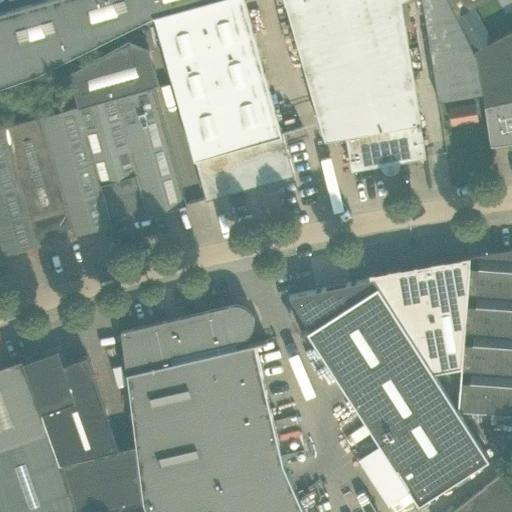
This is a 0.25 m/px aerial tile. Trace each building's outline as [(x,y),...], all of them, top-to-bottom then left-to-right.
[(209,0),(43,0),(0,12),(0,85),(38,72),(154,14),(209,0)] [(293,175),(243,0),(209,0),(154,14),(206,199),(293,175)] [(284,0),(325,139),(346,135),(352,169),(380,164),(381,168),(384,172),(389,174),(394,173),(398,170),(399,165),(399,161),(426,156),(420,121),(400,0),(284,0)] [(448,0),(421,0),(438,101),(482,94),(479,74),(477,58),(474,52),(473,49),(467,37),(457,15),(448,0)] [(448,0),(457,15),(485,0),(448,0)] [(511,31),(474,52),(477,58),(479,74),(482,94),(485,106),(511,100),(511,31)] [(153,84),(154,85),(159,83),(149,47),(128,38),(69,72),(78,106),(153,84)] [(179,178),(154,85),(153,84),(78,106),(109,217),(145,207),(147,214),(186,203),(181,184),(179,178)] [(511,100),(485,106),(490,146),(511,143),(511,100)] [(475,104),(448,108),(451,124),(478,119),(475,104)] [(109,217),(78,106),(4,126),(35,238),(71,228),(73,235),(111,225),(109,217)] [(35,238),(4,126),(0,127),(0,255),(37,245),(35,238)] [(466,299),(464,330),(461,366),(458,409),(462,409),(484,411),(484,412),(511,413),(511,248),(470,255),(466,299)] [(373,272),(369,273),(370,278),(431,372),(461,366),(464,330),(470,256),(461,257),(461,258),(443,261),(443,260),(430,262),(431,263),(417,265),(414,265),(414,266),(400,268),(387,270),(387,271),(373,273),(373,272)] [(296,293),(289,295),(310,329),(300,331),(300,333),(307,331),(380,444),(410,490),(417,502),(421,500),(487,457),(431,372),(370,278),(349,282),(315,289),(296,293)] [(232,303),(121,329),(123,349),(135,445),(143,501),(147,511),(304,511),(283,464),(280,453),(257,343),(269,340),(269,338),(237,346),(235,340),(239,339),(246,336),(251,331),(254,325),(254,318),(251,311),(246,306),(240,303),(232,303)] [(60,463),(119,448),(86,356),(63,364),(57,350),(24,362),(60,463)] [(60,463),(24,362),(23,358),(0,366),(0,511),(97,511),(141,501),(143,501),(135,445),(119,448),(60,463)] [(303,448),(280,453),(283,464),(306,458),(303,448)] [(511,511),(511,476),(509,466),(450,511),(511,511)] [(146,511),(141,501),(97,511),(146,511)]
